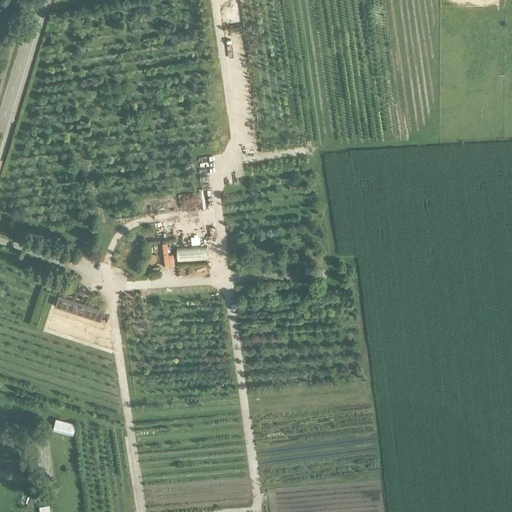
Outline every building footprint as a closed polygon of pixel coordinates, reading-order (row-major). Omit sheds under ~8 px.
[(0,0),(0,8),(9,7),(8,0),(0,0)] [(176,247),(177,263),(207,261),(206,245),(176,247)] [(100,322),(104,310),(59,296),(55,307),(100,322)] [(76,424),(56,418),(53,430),(73,435),(76,424)] [(43,464),(39,437),(31,438),(35,465),(43,464)]
